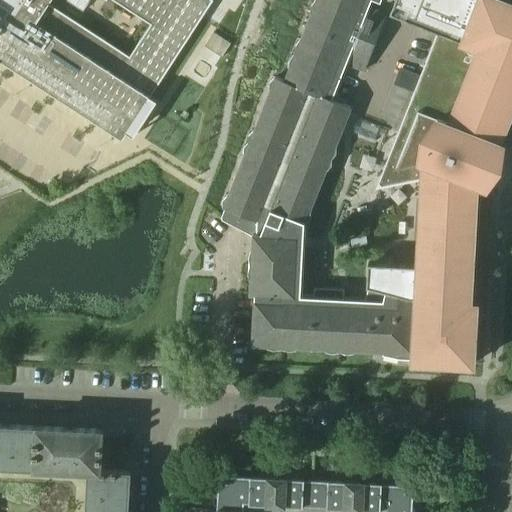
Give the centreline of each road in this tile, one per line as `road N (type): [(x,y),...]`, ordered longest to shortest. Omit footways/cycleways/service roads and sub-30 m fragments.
road 1 (residential): [(157,405),(506,421)]
road 2 (residential): [(0,397),(157,405)]
